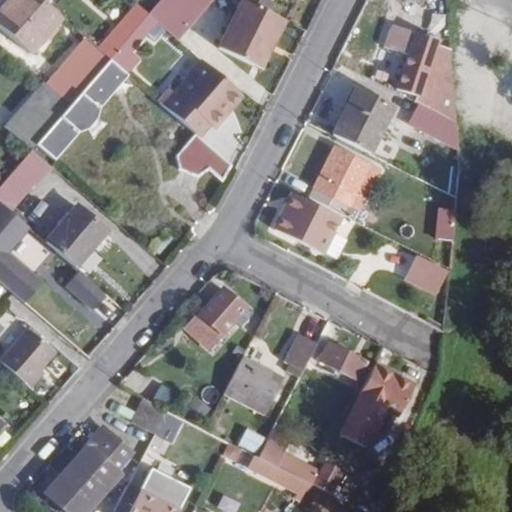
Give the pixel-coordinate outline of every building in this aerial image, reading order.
[(0,0),(0,22),(26,47),(58,10),(46,0),(0,0)] [(202,0),(155,0),(148,8),(158,17),(175,32),(202,0)] [(270,8),(254,0),(241,0),(219,45),(251,61),(267,31),(275,35),(285,16),(270,8)] [(274,0),(254,0),(270,8),(274,0)] [(121,41),(130,49),(158,17),(148,8),(137,21),(121,41)] [(107,31),(119,42),(121,41),(137,21),(125,10),(107,31)] [(416,91),(414,98),(454,117),(448,44),(434,40),(436,36),(391,21),(384,42),(407,51),(397,84),(416,91)] [(275,35),(267,31),(251,61),(259,65),(275,35)] [(68,91),(102,54),(86,40),(52,77),(68,91)] [(109,54),(126,69),(138,57),(130,49),(121,41),(119,42),(109,54)] [(222,107),(239,86),(203,56),(174,90),(170,86),(160,98),(196,129),(199,132),(210,120),(215,123),(226,110),(222,107)] [(123,74),(105,58),(69,99),(34,140),(52,156),(76,127),(87,124),(97,110),(100,101),(123,74)] [(43,76),(4,121),(30,144),(34,140),(67,97),(43,76)] [(392,100),(357,82),(333,129),(369,146),(392,100)] [(226,110),(243,90),(239,86),(222,107),(226,110)] [(428,132),(437,114),(412,102),(403,119),(428,132)] [(208,163),(222,174),(231,160),(199,132),(196,129),(178,150),(180,164),(196,170),(208,163)] [(30,144),(15,162),(32,177),(47,159),(30,144)] [(311,192),(342,207),(353,212),(377,165),(335,144),(311,192)] [(4,156),(0,160),(0,174),(2,177),(3,177),(14,163),(4,156)] [(2,177),(0,179),(0,197),(1,198),(9,204),(32,177),(15,162),(14,163),(3,177),(2,177)] [(320,250),(338,213),(290,189),(272,225),(320,250)] [(0,278),(25,300),(42,280),(7,250),(29,223),(9,204),(1,198),(0,198),(0,278)] [(436,241),(452,243),(456,203),(440,202),(436,241)] [(107,229),(79,203),(47,238),(77,264),(107,229)] [(418,252),(406,274),(439,290),(449,267),(418,252)] [(105,288),(79,266),(66,280),(92,303),(105,288)] [(206,344),(241,303),(221,285),(185,326),(206,344)] [(113,322),(122,306),(106,296),(96,312),(113,322)] [(54,349),(25,325),(0,352),(0,357),(29,383),(42,368),(39,365),(54,349)] [(287,368),(298,373),(316,340),(298,330),(283,358),(290,362),(287,368)] [(353,375),(362,356),(328,338),(317,357),(353,375)] [(263,412),(283,373),(242,352),(221,391),(263,412)] [(396,408),(411,380),(373,360),(358,388),(337,428),(360,439),(380,400),(396,408)] [(152,431),(165,406),(142,393),(129,418),(152,431)] [(85,443),(91,448),(107,429),(98,422),(80,444),(83,446),(85,443)] [(287,435),(270,426),(256,453),(273,462),(280,449),(287,435)] [(77,511),(115,469),(113,467),(129,448),(107,429),(91,448),(85,443),(83,446),(45,488),(73,511),(77,511)] [(280,449),(273,462),(309,480),(315,468),(280,449)] [(299,491),(309,480),(273,462),(256,453),(254,451),(247,464),(299,491)] [(323,456),(311,481),(332,492),(344,467),(323,456)] [(173,511),(189,481),(149,461),(138,485),(123,511),(173,511)] [(123,511),(138,485),(127,479),(110,511),(123,511)]
